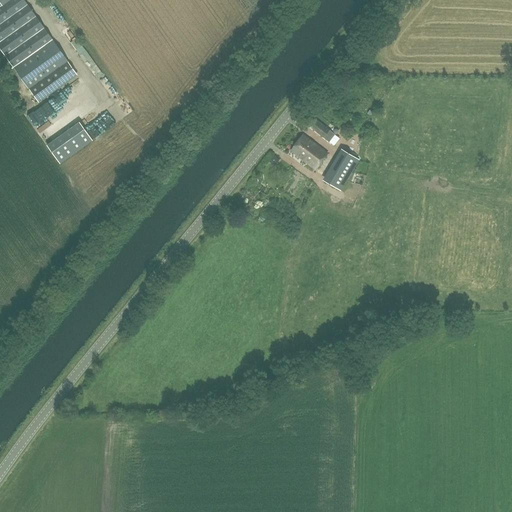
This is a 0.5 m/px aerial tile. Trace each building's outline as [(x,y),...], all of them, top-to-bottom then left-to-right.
[(0,0),(0,53),(25,90),(38,99),(68,79),(72,73),(74,71),(63,54),(48,44),(44,39),(48,33),(44,31),(37,20),(35,18),(22,0),(0,0)] [(75,32),(68,36),(93,73),(99,69),(75,32)] [(95,90),(54,113),(59,122),(100,100),(95,90)] [(324,139),(325,138),(329,142),(334,134),(330,131),(330,132),(317,121),(310,129),(324,139)] [(46,129),(53,133),(57,127),(50,123),(46,129)] [(350,133),(322,181),(345,194),(360,169),(355,167),(359,160),(353,157),(363,141),(350,133)] [(328,155),(303,136),(291,151),(316,170),(328,155)] [(377,349),(375,340),(360,343),(362,352),(369,350),(369,351),(377,349)]
